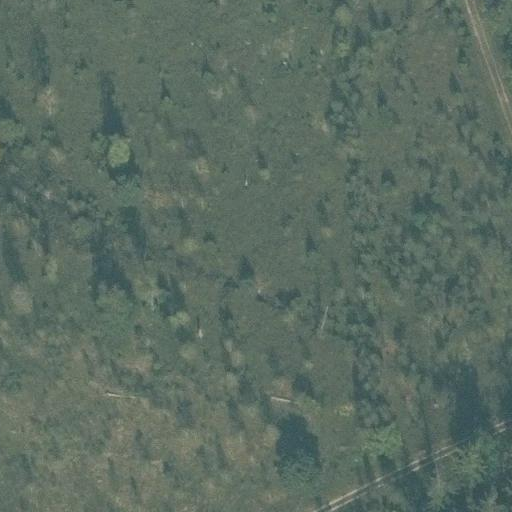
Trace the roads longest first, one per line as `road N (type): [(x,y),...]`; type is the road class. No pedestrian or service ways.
road 1 (track): [(511,428),(328,511)]
road 2 (track): [(474,0),(511,120)]
